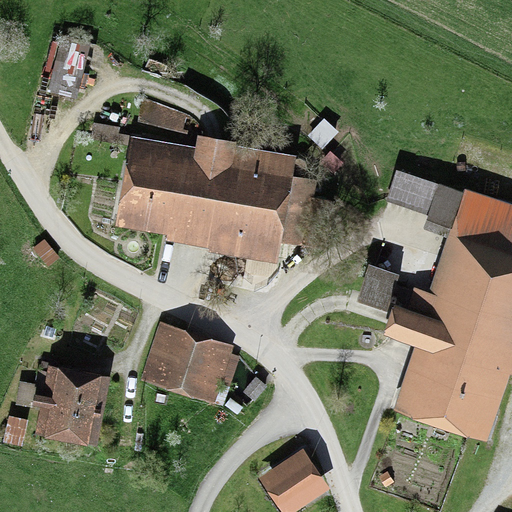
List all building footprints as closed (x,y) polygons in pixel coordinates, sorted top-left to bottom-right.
[(52,69),(48,90),(72,95),(76,74),(52,69)] [(187,112),(139,97),(133,118),(180,133),(187,112)] [(193,144),(131,136),(118,227),(170,234),(169,243),(275,257),(278,237),(309,241),(317,180),(296,177),(299,156),(239,148),(240,140),(195,134),(193,144)] [(511,203),(397,167),(385,203),(455,226),(453,231),(511,250),(511,203)] [(490,445),(511,376),(511,253),(453,235),(433,297),(418,292),(412,310),(396,305),(386,336),(417,345),(395,414),(490,445)] [(400,276),(369,268),(359,301),(390,309),(400,276)] [(233,352),(160,330),(143,387),(216,409),(233,352)] [(114,376),(57,366),(43,439),(100,450),(114,376)] [(252,379),(241,391),(250,400),(261,387),(252,379)] [(31,425),(9,420),(3,447),(24,452),(31,425)] [(303,452),(261,480),(282,511),(314,511),(334,499),(303,452)]
